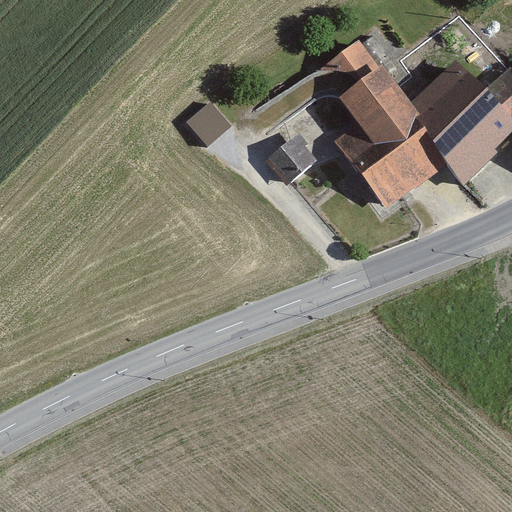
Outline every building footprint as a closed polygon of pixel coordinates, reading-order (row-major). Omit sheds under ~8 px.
[(370,69),(328,99),(347,124),(329,140),(381,209),(442,168),(460,179),(507,127),(489,104),(481,94),(447,62),(399,104),(370,69)] [(511,68),(481,94),(489,104),(511,85),(511,68)] [(511,85),(489,104),(507,127),(511,132),(511,85)] [(212,99),(188,120),(211,145),(234,124),(212,99)] [(295,134),(262,159),(280,185),(314,160),(295,134)]
